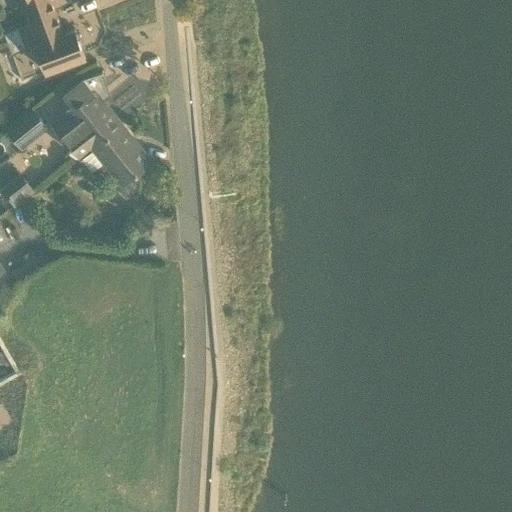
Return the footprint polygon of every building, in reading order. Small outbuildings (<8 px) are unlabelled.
[(20,0),(29,21),(56,11),(51,0),(20,0)] [(62,32),(59,26),(61,25),(56,11),(29,21),(37,42),(35,43),(45,70),(85,56),(83,50),(85,45),(80,34),(76,32),(74,28),(62,32)] [(79,155),(120,122),(98,94),(107,87),(102,71),(84,77),(66,90),(75,106),(54,123),(79,155)] [(23,147),(50,127),(34,105),(7,125),(23,147)] [(121,183),(151,160),(120,122),(79,155),(92,171),(96,172),(106,164),(121,183)] [(21,172),(1,189),(13,206),(34,190),(21,172)]
